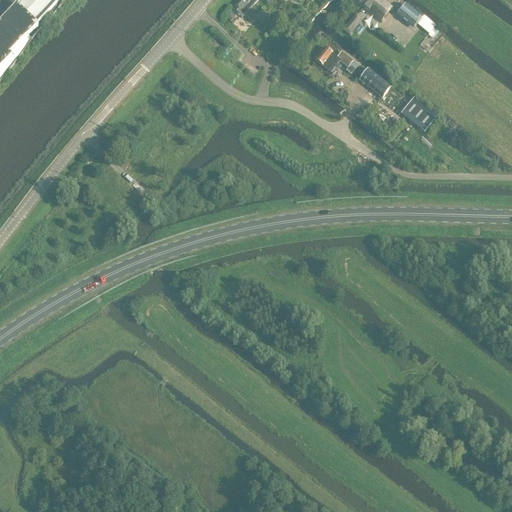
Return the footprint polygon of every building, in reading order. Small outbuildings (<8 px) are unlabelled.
[(0,0),(0,77),(15,63),(12,60),(41,31),(38,28),(64,0),(0,0)] [(242,18),(252,7),(258,0),(239,0),(234,6),(239,10),(236,13),(242,18)] [(380,0),(360,0),(357,4),(365,10),(381,22),(392,9),(380,0)] [(406,7),(399,15),(415,28),(422,20),(406,7)] [(343,31),(349,36),(360,23),(354,18),(343,31)] [(427,21),(421,28),(429,35),(432,32),(436,36),(439,32),(440,31),(436,27),(428,20),(427,21)] [(325,49),(315,61),(331,73),(334,69),(337,65),(339,63),(339,62),(336,60),(338,59),(337,58),(336,57),(325,49)] [(338,59),(336,60),(339,62),(339,63),(348,69),(353,62),(341,53),(337,58),(338,59)] [(368,70),(359,82),(382,100),(391,89),(368,70)] [(413,100),(403,113),(426,131),(436,119),(437,118),(414,99),(413,100)]
